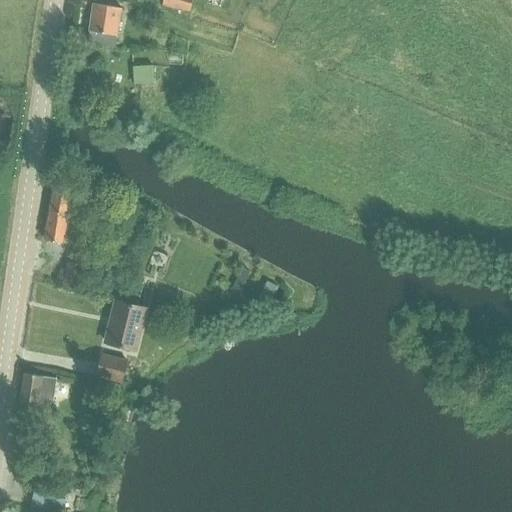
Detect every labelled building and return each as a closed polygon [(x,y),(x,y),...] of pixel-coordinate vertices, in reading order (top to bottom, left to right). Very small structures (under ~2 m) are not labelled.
[(162,0),(162,2),(188,9),(190,0),(200,0),(206,2),(206,0),(162,0)] [(115,47),(121,8),(93,4),(87,43),(115,47)] [(152,65),(132,66),(133,86),(146,85),(153,84),(152,65)] [(54,182),(44,239),(73,244),(77,226),(75,226),(76,222),(71,221),(72,218),(67,218),(70,204),(82,207),(86,187),(54,182)] [(68,261),(63,283),(78,286),(81,274),(91,276),(93,267),(68,261)] [(240,271),(230,292),(236,296),(247,274),(240,271)] [(265,284),(256,302),(267,308),(276,290),(265,284)] [(116,300),(105,342),(135,349),(145,308),(116,300)] [(102,354),(97,376),(121,382),(126,360),(102,354)] [(23,373),(19,403),(51,408),(56,378),(23,373)] [(32,493),(28,511),(32,511),(63,511),(66,499),(56,497),(59,479),(35,475),(32,493)]
